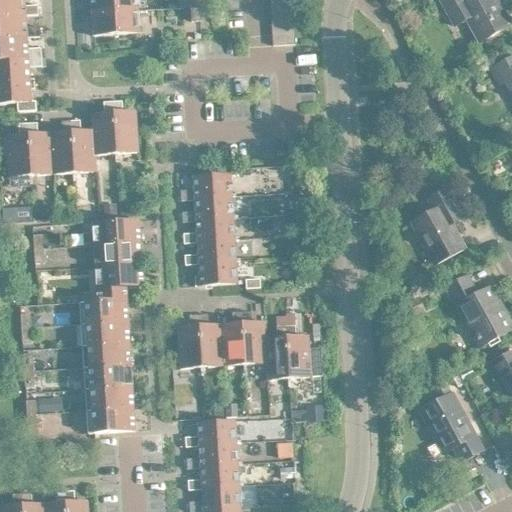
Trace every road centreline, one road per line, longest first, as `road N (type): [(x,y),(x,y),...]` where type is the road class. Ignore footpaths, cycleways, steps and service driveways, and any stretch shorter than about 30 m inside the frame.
road 1 (tertiary): [(346,121),(360,417),(351,511)]
road 2 (residential): [(289,124),(200,127),(197,61),(261,60)]
road 3 (tertiary): [(349,0),(341,21),(346,121)]
